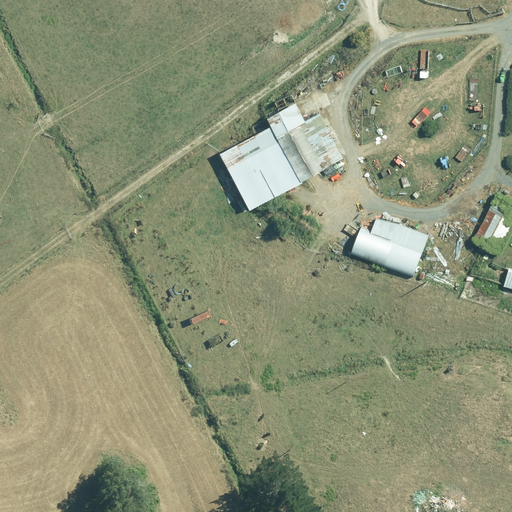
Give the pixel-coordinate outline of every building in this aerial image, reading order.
[(264,123),(295,179),(337,156),(303,93),(260,117),(264,123)] [(295,179),(264,123),(213,151),(244,207),(295,179)] [(511,230),(511,213),(492,202),(473,235),(501,251),(511,230)] [(375,218),(368,229),(361,228),(360,228),(359,229),(358,230),(358,231),(357,232),(356,233),(355,234),(355,235),(354,236),(353,237),(353,238),(352,239),(352,240),(351,241),(351,242),(351,243),(350,244),(350,246),(350,247),(349,248),(349,249),(349,250),(349,252),(349,253),(349,254),(349,255),(411,277),(411,275),(411,273),(412,272),(412,270),(412,268),(413,267),(413,265),(414,263),(414,262),(415,260),(415,259),(416,257),(417,256),(418,254),(419,253),(419,251),(420,250),(426,234),(375,218)] [(511,270),(506,268),(500,282),(511,286),(511,270)]
